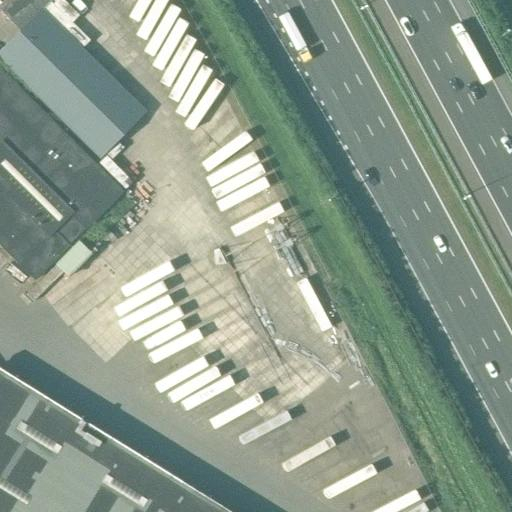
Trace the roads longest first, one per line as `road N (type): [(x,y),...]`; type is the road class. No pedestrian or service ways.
road 1 (motorway): [(298,0),(511,397)]
road 2 (unknown): [(36,356),(186,174),(163,104),(96,8)]
road 3 (motorway): [(511,175),(417,0)]
